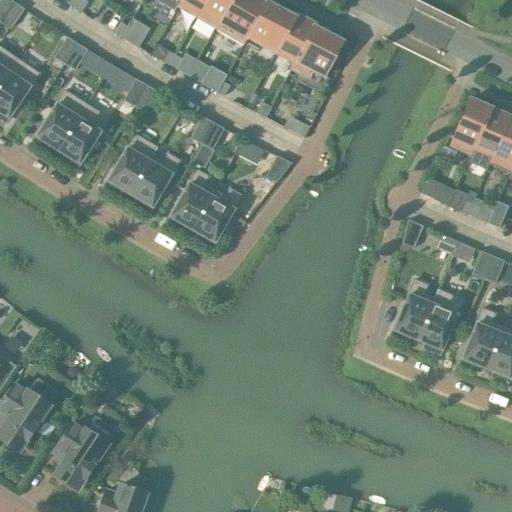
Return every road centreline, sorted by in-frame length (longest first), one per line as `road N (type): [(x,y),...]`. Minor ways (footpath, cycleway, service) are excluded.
road 1 (residential): [(0,144),(222,281),(312,158),(380,9)]
road 2 (residential): [(511,412),(362,350),(399,196),(470,52)]
